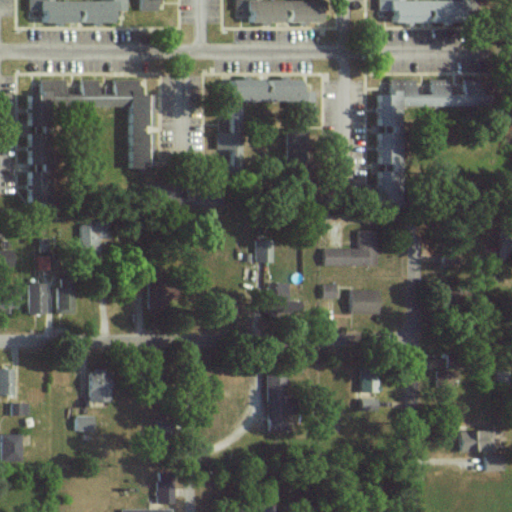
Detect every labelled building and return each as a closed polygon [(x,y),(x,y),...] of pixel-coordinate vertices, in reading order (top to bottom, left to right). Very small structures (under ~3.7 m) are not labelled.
[(26,0),(26,11),(41,11),(41,23),(73,23),(73,11),(80,11),(80,23),(111,23),(111,13),(125,9),(124,0),(98,0),(99,1),(94,0),(26,0)] [(138,0),(139,9),(156,9),(156,0),(138,0)] [(269,0),(254,0),(253,0),(232,0),(233,10),(248,10),(248,23),(279,23),(279,10),(286,10),(286,22),(317,22),(316,0),(269,0)] [(376,0),(376,10),(391,10),(391,23),(404,23),(405,25),(414,23),(423,23),(423,10),(429,10),(429,22),(445,22),(461,16),(461,0),(376,0)] [(241,101),(312,107),(313,92),(298,90),(299,80),(268,78),(267,92),(260,91),(261,80),(229,78),(228,92),(226,91),(225,102),(218,101),(214,149),(222,149),(220,169),(236,170),(241,101)] [(62,79),(38,79),(38,94),(26,94),(26,130),(40,130),(40,109),(62,109),(62,79)] [(127,106),(127,168),(139,169),(139,165),(148,166),(149,133),(138,133),(138,126),(149,126),(149,96),(137,96),(137,79),(112,79),(112,94),(96,93),(96,79),(79,79),(79,94),(67,94),(67,106),(127,106)] [(398,106),(481,105),(481,79),(461,79),(462,93),(447,93),(446,79),(429,79),(429,94),(413,94),(413,79),(388,79),(388,94),(376,94),(376,125),(398,125),(398,106)] [(376,171),(376,198),(395,198),(396,133),(375,133),(375,151),(377,151),(376,165),(388,165),(388,171),(376,171)] [(41,134),(26,134),(27,162),(42,162),(41,134)] [(26,199),(40,200),(41,170),(27,170),(26,199)] [(78,224),(78,251),(97,252),(97,224),(78,224)] [(321,265),(376,264),(376,229),(356,229),(356,247),(321,247),(321,265)] [(253,261),(270,261),(270,238),(253,238),(253,261)] [(25,282),(26,312),(44,312),(44,281),(25,282)] [(286,307),(285,282),(263,282),(264,307),(286,307)] [(334,284),(320,283),(320,298),(334,298),(334,284)] [(0,311),(14,311),(15,287),(0,286),(0,311)] [(55,312),(71,312),(70,287),(54,288),(55,312)] [(348,313),(376,312),(376,288),(348,289),(348,313)] [(0,393),(11,393),(11,367),(0,367),(0,393)] [(435,369),(435,386),(454,386),(453,368),(435,369)] [(284,369),(264,369),(265,430),(285,430),(284,369)] [(359,391),(376,391),(376,370),(358,370),(359,391)] [(87,371),(86,399),(108,400),(109,371),(87,371)] [(359,409),(374,409),(374,398),(359,398),(359,409)] [(8,414),(25,414),(26,403),(9,402),(8,414)] [(91,414),(73,415),(73,430),(91,429),(91,414)] [(458,451),(492,450),(491,429),(458,430),(458,451)] [(20,433),(0,433),(0,460),(20,460),(20,433)] [(483,455),(483,470),(501,470),(500,455),(483,455)] [(155,502),(172,502),(172,475),(155,475),(155,502)]
